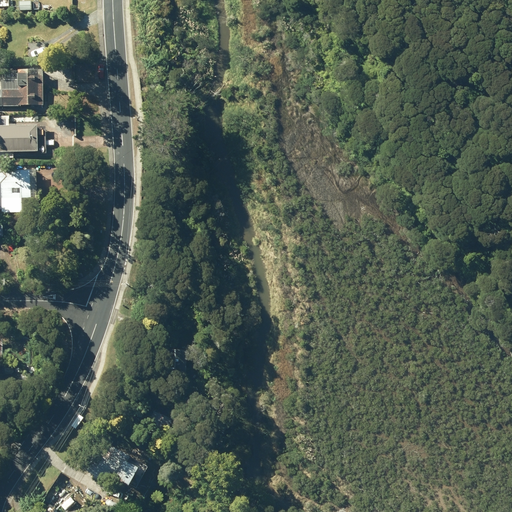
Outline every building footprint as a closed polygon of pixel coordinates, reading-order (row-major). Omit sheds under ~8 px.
[(0,90),(0,107),(45,107),(45,70),(20,71),(20,81),(2,81),(3,91),(0,90)] [(8,128),(7,119),(0,119),(0,153),(39,154),(39,127),(8,128)] [(0,184),(3,184),(3,215),(40,213),(38,171),(0,171),(0,184)] [(161,373),(186,374),(187,349),(162,348),(161,373)] [(156,411),(149,426),(166,434),(172,418),(156,411)] [(72,423),(78,427),(85,417),(79,413),(72,423)] [(130,456),(102,441),(86,469),(107,481),(111,474),(128,484),(138,466),(127,460),(130,456)] [(58,496),(49,505),(54,511),(63,502),(58,496)] [(70,497),(61,505),(67,511),(76,502),(70,497)]
